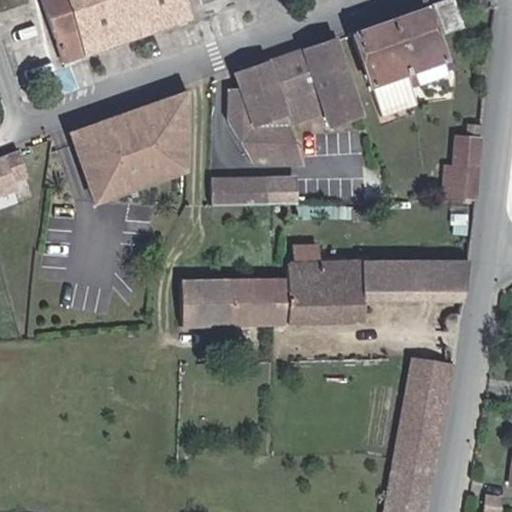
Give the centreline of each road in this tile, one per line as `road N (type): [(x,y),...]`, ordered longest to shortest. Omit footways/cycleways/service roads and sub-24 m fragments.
road 1 (unclassified): [(507,0),(510,43),(475,328),(442,511)]
road 2 (unclassified): [(389,0),(30,119),(12,111),(0,71)]
